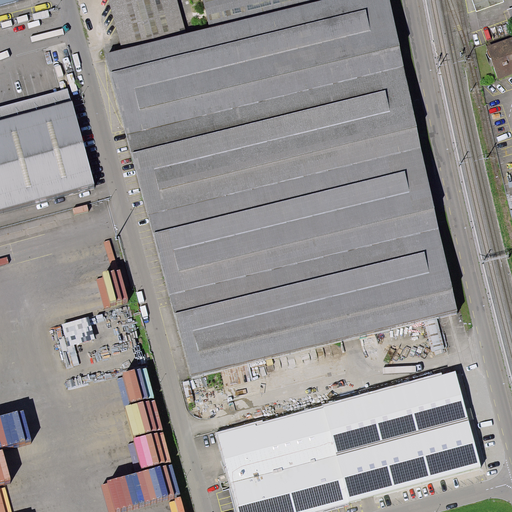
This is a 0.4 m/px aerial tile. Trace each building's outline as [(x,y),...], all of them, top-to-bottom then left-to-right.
[(405,84),(389,0),(317,0),(209,27),(186,32),(122,49),(105,54),(132,151),(405,84)] [(109,0),(122,49),(186,32),(177,0),(109,0)] [(317,0),(203,0),(209,27),(317,0)] [(472,0),(476,11),(504,2),(503,0),(472,0)] [(511,41),(511,42),(511,41),(511,42),(486,52),(498,85),(511,79),(511,41)] [(423,165),(405,84),(132,151),(153,232),(423,165)] [(0,119),(71,101),(67,88),(0,106),(0,119)] [(71,101),(0,119),(0,208),(95,183),(72,101),(71,101)] [(442,247),(423,165),(153,232),(172,312),(442,247)] [(455,309),(442,247),(172,312),(189,376),(455,309)] [(442,372),(322,405),(349,502),(483,466),(457,371),(442,374),(442,372)] [(322,511),(350,505),(349,502),(322,405),(263,422),(262,420),(215,432),(226,475),(219,477),(222,488),(230,485),(236,511),(322,511)]
